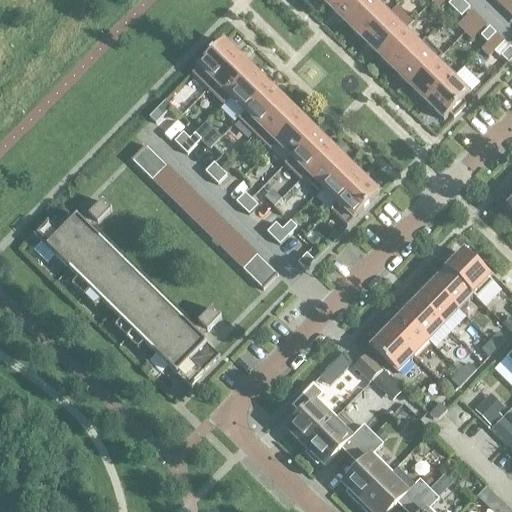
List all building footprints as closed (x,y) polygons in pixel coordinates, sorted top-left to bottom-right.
[(338,0),(319,0),(329,10),(338,0)] [(370,0),(371,1),(371,0),(338,0),(329,10),(345,26),(370,0)] [(387,16),(371,1),(370,0),(345,26),(362,42),(387,16)] [(455,13),(463,4),(459,0),(454,0),(448,6),(455,13)] [(463,4),(455,13),(461,19),(470,10),(463,4)] [(403,32),(387,16),(362,42),(378,58),(403,32)] [(487,44),(496,35),(489,29),(481,38),(487,44)] [(419,48),(403,32),(378,58),(394,74),(419,48)] [(487,44),(480,52),(500,72),(508,65),(511,60),(511,51),(510,49),(496,35),(487,44)] [(394,74),(410,90),(435,64),(438,60),(440,62),(443,59),(425,42),(419,48),(394,74)] [(208,93),(240,60),(223,44),(191,76),(208,93)] [(255,75),(240,60),(208,93),(223,107),(230,101),(230,100),(255,75)] [(438,60),(435,64),(410,90),(427,106),(452,80),(452,81),(456,77),(440,62),(438,60)] [(245,115),(270,90),(263,83),(255,75),(230,100),(230,101),(223,107),(238,121),(244,115),(245,115)] [(468,97),(452,81),(452,80),(427,106),(444,122),(449,117),(453,120),(467,106),(463,102),(468,97)] [(285,105),(270,90),(245,115),(244,115),(238,121),(254,137),(285,105)] [(165,103),(149,120),(156,126),(172,109),(165,103)] [(301,120),(285,105),(254,137),(270,153),(276,146),(276,145),(301,120)] [(276,145),(276,146),(291,160),(316,135),(301,120),(276,145)] [(181,150),(190,142),(183,135),(174,144),(181,150)] [(332,150),(316,135),(291,160),(284,167),(301,183),(304,180),(303,179),(332,150)] [(190,142),(196,148),(201,142),(195,136),(190,142)] [(196,148),(190,142),(181,150),(187,157),(196,148)] [(131,163),(132,165),(133,164),(152,183),(166,169),(147,150),(147,149),(146,148),(131,163)] [(319,195),(323,191),(322,191),(347,165),(332,150),(303,179),(304,180),(319,195)] [(205,174),(211,181),(220,172),(214,165),(205,174)] [(362,181),(347,165),(322,191),(323,191),(337,205),(338,206),(362,181)] [(227,178),(220,172),(211,181),(218,187),(227,178)] [(338,206),(337,205),(330,212),(347,229),(379,196),(362,181),(338,206)] [(236,205),(242,211),(251,202),(245,196),(236,205)] [(257,208),(251,202),(242,211),(249,217),(257,208)] [(89,218),(98,227),(112,213),(103,204),(89,218)] [(69,271),(99,241),(77,219),(61,236),(48,223),(34,237),(69,271)] [(282,232),(273,241),(279,247),(296,230),(290,224),(282,232)] [(273,241),(282,232),(275,226),(267,235),(273,241)] [(99,241),(69,271),(90,292),(120,262),(99,241)] [(297,265),(305,272),(313,263),(306,256),(297,265)] [(474,297),(473,298),(476,301),(493,285),(482,274),(486,271),(474,259),(470,263),(463,256),(448,272),(474,297)] [(263,291),(262,291),(263,293),(278,277),(277,276),(276,277),(257,258),(243,272),(263,291)] [(90,292),(112,313),(142,283),(120,262),(90,292)] [(448,272),(433,287),(458,313),(473,298),(474,297),(448,272)] [(112,313),(133,334),(163,304),(142,283),(112,313)] [(417,303),(443,328),(458,313),(433,287),(417,303)] [(417,303),(402,318),(428,343),(443,328),(417,303)] [(133,334),(155,355),(185,325),(163,304),(133,334)] [(198,326),(207,334),(207,335),(221,320),(212,311),(198,326)] [(402,318),(387,333),(413,359),(428,343),(402,318)] [(220,359),(207,346),(185,325),(155,355),(190,390),(220,359)] [(413,359),(387,333),(371,350),(397,375),(413,359)] [(490,344),(497,351),(506,342),(498,335),(490,344)] [(497,351),(490,344),(482,352),(489,359),(497,351)] [(366,357),(354,370),(354,371),(355,370),(362,377),(361,377),(362,378),(369,384),(369,385),(382,372),(381,372),(374,365),(373,365),(367,358),(366,357)] [(460,375),(467,382),(476,373),(468,366),(460,375)] [(320,389),(334,403),(357,381),(343,367),(320,389)] [(373,384),(379,390),(389,380),(383,374),(373,384)] [(467,382),(460,375),(452,383),(459,390),(467,382)] [(333,423),(337,420),(318,402),(324,397),(313,386),(292,409),(301,418),(287,432),(306,451),(333,423)] [(474,413),(493,431),(503,420),(499,416),(505,410),(490,397),(474,413)] [(393,406),(387,414),(400,423),(406,415),(393,406)] [(439,422),(446,414),(447,413),(441,406),(429,418),(433,422),(439,422)] [(511,429),(503,420),(493,431),(492,432),(504,443),(511,434),(511,429)] [(351,441),(333,423),(306,451),(308,453),(306,456),(317,466),(319,464),(324,469),(345,447),(355,456),(374,437),(364,428),(351,441)] [(380,431),(374,437),(382,445),(388,439),(380,431)] [(374,437),(355,456),(364,465),(343,487),(349,493),(347,495),(359,508),(389,478),(389,479),(393,475),(374,456),(383,447),(382,445),(374,437)] [(427,477),(420,483),(429,492),(436,486),(427,477)] [(391,511),(401,502),(411,511),(429,492),(420,483),(407,496),(389,479),(389,478),(359,508),(363,511),(391,511)] [(507,511),(485,491),(476,501),(487,511),(507,511)] [(411,511),(430,511),(439,502),(429,492),(411,511)]
